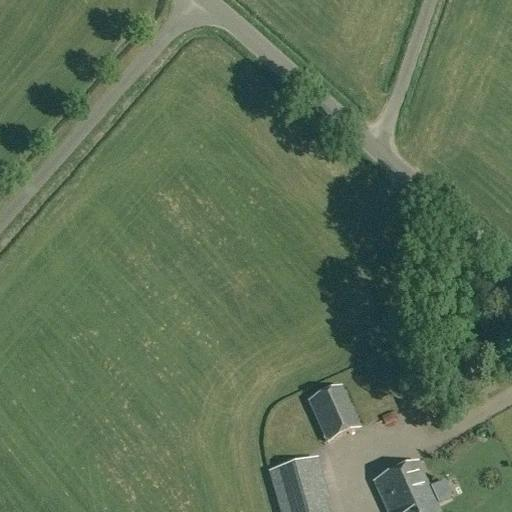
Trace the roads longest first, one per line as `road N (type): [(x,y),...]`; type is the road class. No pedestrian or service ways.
road 1 (unclassified): [(0,221),(196,0)]
road 2 (unclassified): [(378,152),(204,0)]
road 3 (unclassified): [(511,270),(378,152)]
road 4 (unclassified): [(430,0),(378,152)]
